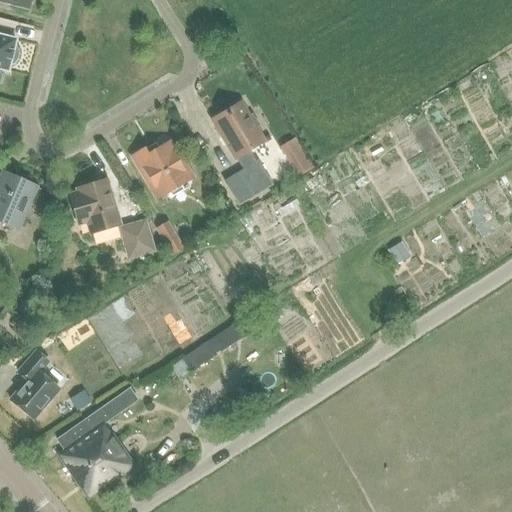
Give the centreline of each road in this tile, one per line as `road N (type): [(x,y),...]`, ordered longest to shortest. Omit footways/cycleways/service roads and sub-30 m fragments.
road 1 (unclassified): [(132,511),(511,269)]
road 2 (residential): [(157,0),(186,45),(190,66),(182,83),(67,150),(37,144),(29,110)]
